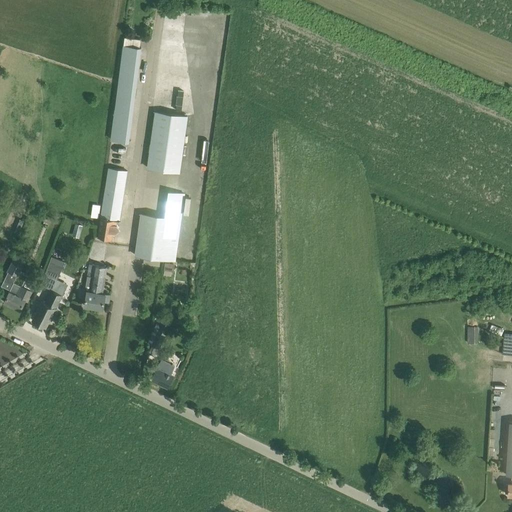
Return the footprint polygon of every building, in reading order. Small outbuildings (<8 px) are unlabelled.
[(140,46),(140,39),(124,37),(124,44),(140,46)] [(169,63),(179,64),(180,52),(170,52),(169,63)] [(204,68),(205,56),(190,54),(188,65),(204,68)] [(185,91),(190,95),(198,85),(193,81),(185,91)] [(148,167),(180,171),(188,115),(156,111),(148,167)] [(108,167),(97,235),(112,238),(113,231),(116,232),(119,230),(119,227),(117,224),(118,220),(120,221),(121,219),(120,219),(127,170),(108,167)] [(135,254),(175,260),(185,194),(169,192),(166,217),(141,213),(135,254)] [(92,203),(90,216),(98,217),(100,204),(92,203)] [(18,241),(22,231),(24,226),(26,221),(20,219),(18,224),(16,229),(12,239),(18,241)] [(76,223),(74,229),(81,231),(83,225),(76,223)] [(27,256),(17,251),(8,270),(18,275),(27,256)] [(45,274),(58,279),(64,261),(52,256),(45,274)] [(174,263),(164,261),(163,269),(173,271),(174,263)] [(107,266),(104,266),(90,263),(87,285),(91,286),(90,290),(87,290),(85,304),(103,308),(104,301),(110,302),(110,301),(111,294),(103,292),(107,266)] [(20,309),(23,305),(25,300),(28,301),(33,291),(14,281),(4,301),(20,309)] [(46,302),(42,300),(33,320),(46,326),(48,321),(50,322),(57,308),(56,307),(63,294),(52,289),(46,302)] [(157,331),(152,342),(161,346),(163,340),(162,339),(169,325),(162,321),(157,331)] [(478,342),(478,326),(467,326),(467,342),(478,342)] [(133,342),(124,341),(121,358),(137,361),(138,351),(144,352),(148,330),(135,327),(133,342)] [(149,343),(151,344),(152,342),(157,331),(154,330),(150,337),(148,343),(149,343)] [(147,352),(148,353),(156,356),(161,346),(152,342),(151,344),(148,351),(147,352)] [(158,366),(152,379),(168,387),(174,374),(172,372),(174,365),(162,359),(158,366)]
